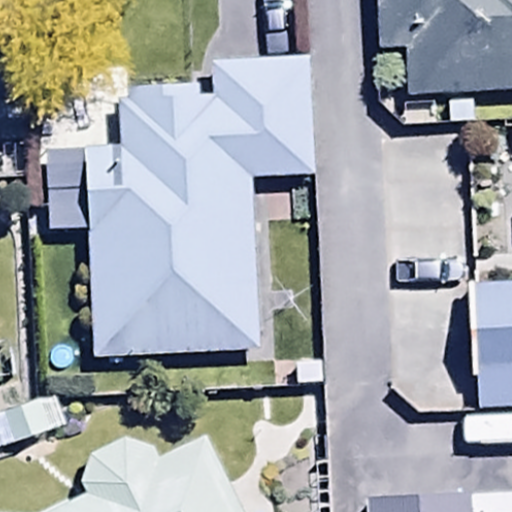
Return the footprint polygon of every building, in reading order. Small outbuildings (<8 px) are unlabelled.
[(407,59),(407,103),(511,96),(511,0),(374,0),(378,61),(407,59)] [(0,106),(12,106),(10,18),(0,18),(0,106)] [(121,160),(83,162),(95,375),(258,366),(249,188),(309,185),(302,72),(211,77),(213,110),(200,110),(200,101),(128,105),(129,114),(119,115),(121,160)] [(511,416),(511,295),(469,296),(471,418),(511,416)] [(238,511),(206,446),(160,468),(125,450),(90,465),(82,500),(54,511),(238,511)]
